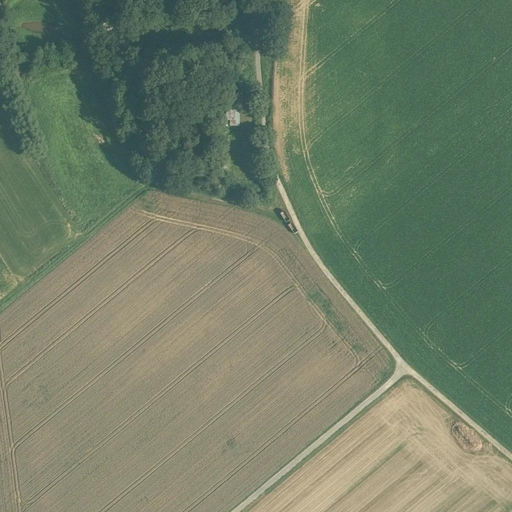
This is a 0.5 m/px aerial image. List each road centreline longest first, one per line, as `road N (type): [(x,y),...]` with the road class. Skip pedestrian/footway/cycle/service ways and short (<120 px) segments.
road 1 (track): [(263,0),(263,131),(302,234),(414,374),(511,457)]
road 2 (track): [(0,309),(146,187),(269,211),(302,234)]
road 3 (track): [(250,511),(414,374)]
road 4 (track): [(151,187),(117,144),(90,0)]
